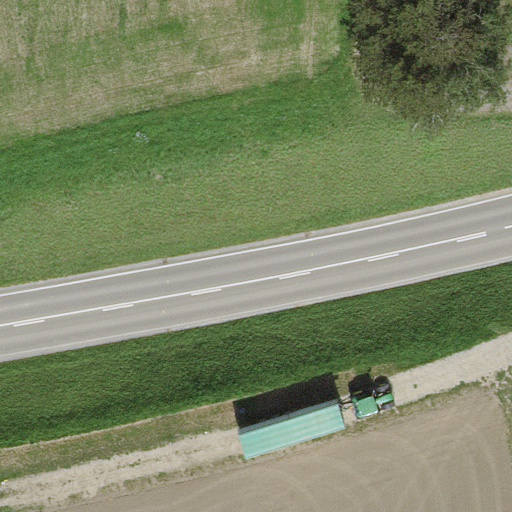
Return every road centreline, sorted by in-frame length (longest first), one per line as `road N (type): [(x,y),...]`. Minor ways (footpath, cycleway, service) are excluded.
road 1 (tertiary): [(0,328),(511,236)]
road 2 (track): [(374,0),(362,112),(511,103)]
